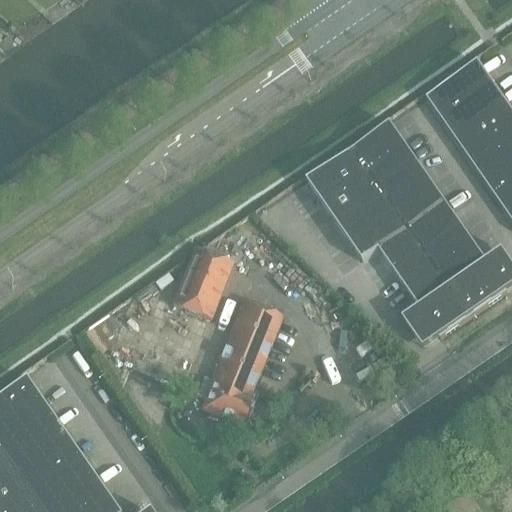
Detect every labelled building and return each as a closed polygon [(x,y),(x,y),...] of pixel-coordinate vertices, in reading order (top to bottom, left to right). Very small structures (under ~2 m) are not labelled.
[(442,122),(493,86),(479,66),(427,101),(442,122)] [(455,141),(507,106),(493,86),(442,122),(455,141)] [(468,161),(511,130),(511,113),(507,106),(455,141),(468,161)] [(405,146),(391,126),(353,152),(367,172),(405,146)] [(482,180),(511,158),(511,130),(468,161),(482,180)] [(405,146),(367,172),(381,192),(418,166),(405,146)] [(321,204),(367,172),(353,152),(308,185),(321,204)] [(495,199),(511,186),(511,158),(482,180),(495,199)] [(418,166),(381,192),(395,211),(432,185),(418,166)] [(335,224),(381,192),(367,172),(321,204),(335,224)] [(432,185),(395,211),(408,231),(446,205),(432,185)] [(508,218),(511,215),(511,186),(495,199),(508,218)] [(349,244),(395,211),(381,192),(335,224),(349,244)] [(446,205),(408,231),(422,251),(460,225),(446,205)] [(362,263),(408,231),(395,211),(349,244),(362,263)] [(460,225),(422,251),(436,271),(473,244),(460,225)] [(392,272),(422,251),(408,231),(362,263),(363,265),(380,254),(392,272)] [(487,264),(473,244),(436,271),(450,290),(487,265),(487,264)] [(210,323),(233,265),(196,250),(173,308),(210,323)] [(406,291),(436,271),(422,251),(392,272),(406,291)] [(487,264),(487,265),(450,290),(471,321),(508,295),(511,291),(511,266),(503,253),(487,264)] [(420,311),(450,290),(436,271),(406,291),(420,311)] [(471,321),(450,290),(420,311),(404,323),(424,352),(440,341),(441,342),(471,321)] [(141,305),(151,298),(147,292),(137,299),(141,305)] [(252,396),(283,320),(243,304),(212,381),(214,382),(213,385),(204,381),(197,398),(206,402),(202,413),(245,431),(258,398),(252,396)] [(111,335),(135,319),(126,305),(84,334),(100,357),(108,351),(104,346),(114,339),(111,335)] [(0,428),(39,402),(24,381),(0,397),(0,428)] [(0,457),(52,421),(39,402),(0,428),(0,457)] [(0,460),(12,477),(65,440),(52,421),(0,457),(0,460)] [(25,496),(79,459),(65,440),(12,477),(25,496)] [(35,511),(43,511),(92,479),(79,459),(25,496),(35,511)] [(0,485),(12,477),(0,460),(0,485)] [(0,511),(1,511),(25,496),(12,477),(0,485),(0,511)] [(84,511),(105,498),(92,479),(43,511),(84,511)] [(35,511),(25,496),(1,511),(35,511)] [(115,511),(105,498),(84,511),(115,511)]
